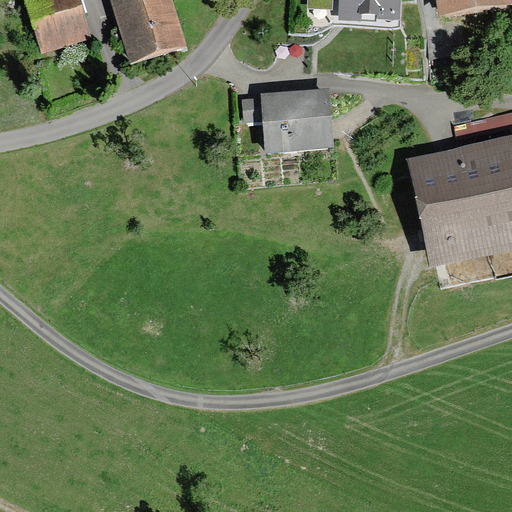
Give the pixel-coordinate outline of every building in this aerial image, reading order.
[(64,0),(23,0),(15,3),(32,53),(77,38),(64,0)] [(99,0),(119,64),(177,47),(162,0),(99,0)] [(329,0),(329,21),(395,22),(395,0),(329,0)] [(490,0),(425,0),(427,17),(492,11),(490,0)] [(320,95),(233,100),(234,118),(251,117),(253,151),(323,147),(320,95)] [(511,152),(510,144),(395,167),(414,264),(511,244),(511,152)]
